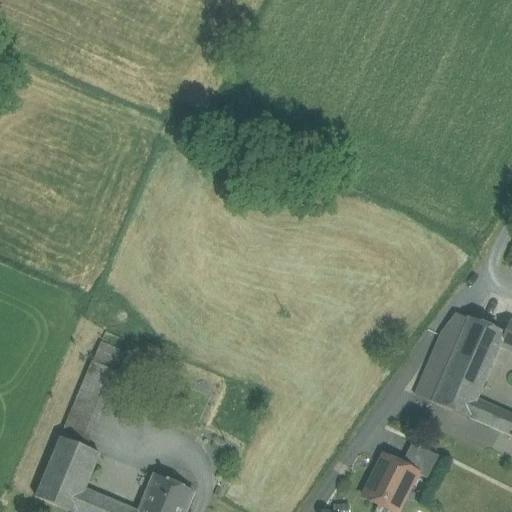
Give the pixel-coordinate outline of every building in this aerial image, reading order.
[(506,332),(471,316),(433,401),(471,417),(479,399),(504,343),(508,332),(506,332)] [(90,435),(126,349),(100,338),(64,424),(90,435)] [(511,413),(479,399),(471,417),(504,431),(511,413)] [(64,433),(37,498),(72,511),(75,511),(101,448),(64,433)] [(417,474),(384,457),(364,498),(379,506),(389,503),(400,509),(417,474)]
